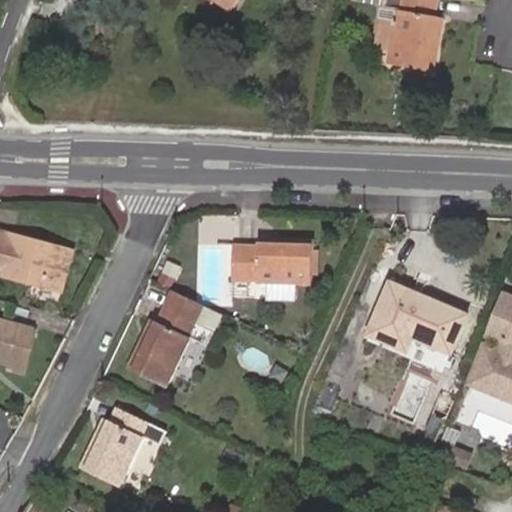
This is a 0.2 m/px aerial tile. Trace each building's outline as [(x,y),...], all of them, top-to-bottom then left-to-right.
[(437,0),(387,0),(387,6),(386,8),(399,10),(392,48),(389,64),(433,71),(442,19),(434,17),(437,0)] [(375,45),(392,48),(399,10),(386,8),(383,6),(375,45)] [(0,275),(61,292),(70,259),(40,251),(42,244),(7,234),(0,232),(0,275)] [(72,252),(42,244),(40,251),(70,259),(72,252)] [(312,284),(315,245),(259,244),(259,248),(234,247),(232,280),(258,280),(258,283),(312,284)] [(179,270),(165,263),(158,279),(171,285),(179,270)] [(467,317),(391,285),(369,337),(406,352),(413,339),(450,355),(467,317)] [(208,346),(222,317),(173,294),(158,324),(154,322),(129,370),(166,388),(190,338),(208,346)] [(511,297),(505,294),(470,385),(511,403),(511,297)] [(0,362),(9,364),(7,370),(24,374),(35,331),(0,321),(0,362)] [(107,420),(83,468),(120,486),(144,438),(160,445),(167,432),(117,408),(111,422),(107,420)] [(253,451),(265,457),(273,437),(261,432),(253,451)] [(468,468),(473,453),(446,443),(441,458),(468,468)] [(322,511),(320,495),(308,497),(310,511),(322,511)] [(45,511),(32,503),(26,511),(45,511)]
